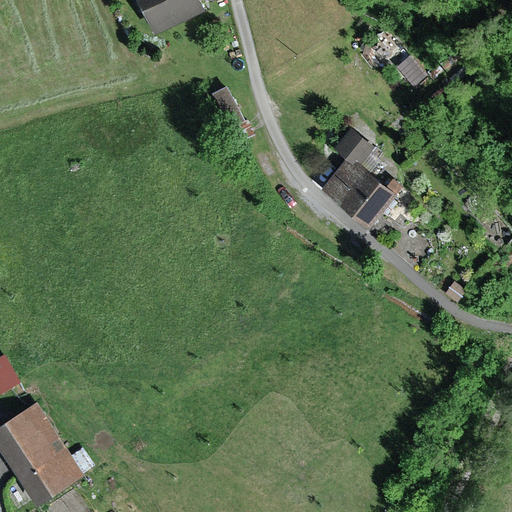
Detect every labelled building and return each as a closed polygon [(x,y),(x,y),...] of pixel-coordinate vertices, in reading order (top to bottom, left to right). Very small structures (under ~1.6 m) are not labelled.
[(202,0),(144,0),(159,31),(207,10),(202,0)] [(247,120),(228,85),(212,93),(229,127),(227,128),(235,144),(257,134),(249,119),(247,120)] [(352,126),(336,146),(348,156),(324,186),(373,226),(400,192),(364,162),(377,146),(352,126)] [(7,354),(0,357),(0,394),(23,381),(7,354)] [(88,475),(40,401),(0,427),(0,442),(41,505),(88,475)]
